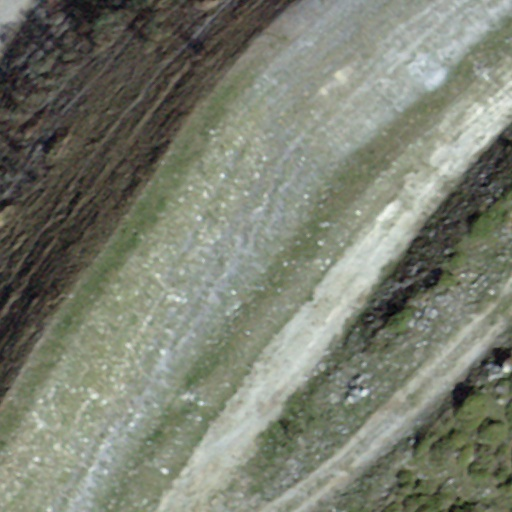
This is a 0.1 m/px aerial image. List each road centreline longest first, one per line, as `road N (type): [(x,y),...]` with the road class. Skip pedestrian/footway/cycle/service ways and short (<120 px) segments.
road 1 (track): [(193,511),(344,289),(511,111)]
road 2 (track): [(285,511),(328,484),(511,292)]
